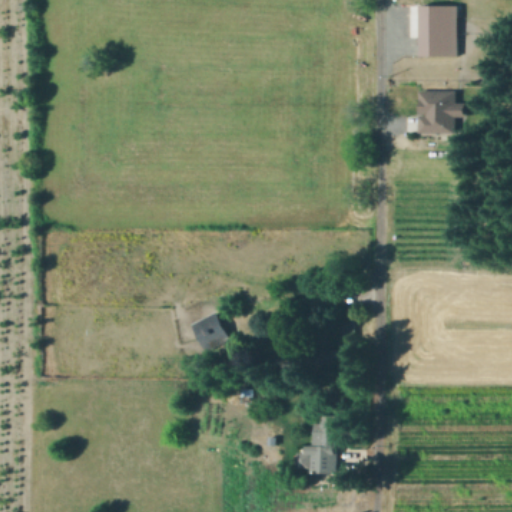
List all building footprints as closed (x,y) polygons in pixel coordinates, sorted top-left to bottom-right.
[(458,4),(421,3),(420,54),(458,54),(458,4)] [(456,131),(456,115),(466,115),(466,101),(456,101),(456,89),(419,89),(420,131),(456,131)] [(234,338),(210,350),(197,323),(221,311),(234,338)] [(340,320),(340,338),(356,338),(355,319),(340,320)] [(337,350),(305,353),(306,363),(338,359),(337,350)] [(317,439),(346,440),(346,451),(366,452),(366,460),(368,460),(368,475),(357,474),(357,483),(320,482),(321,473),(300,473),(301,458),(310,458),(310,450),(316,450),(317,439)]
